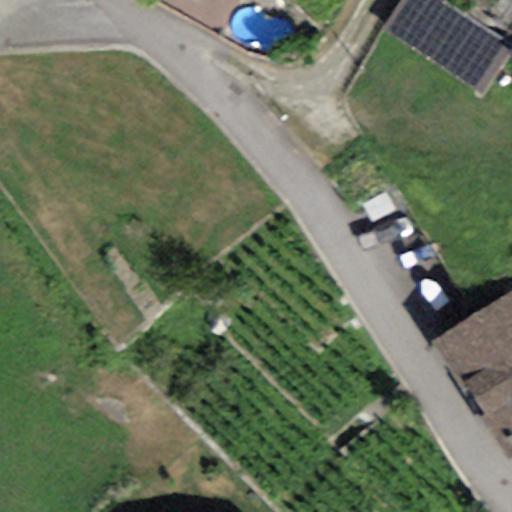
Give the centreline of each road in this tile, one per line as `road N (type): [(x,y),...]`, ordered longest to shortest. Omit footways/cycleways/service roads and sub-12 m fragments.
road 1 (residential): [(511,500),(458,460),(320,232),(156,35),(107,0)]
road 2 (track): [(156,35),(0,33)]
